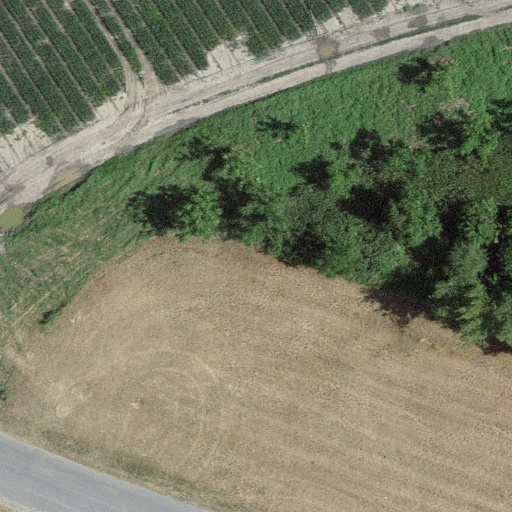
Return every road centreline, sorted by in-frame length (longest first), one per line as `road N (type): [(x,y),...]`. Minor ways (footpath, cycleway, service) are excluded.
road 1 (track): [(0,199),(153,112),(216,87),(511,8)]
road 2 (tertiary): [(126,511),(0,462)]
